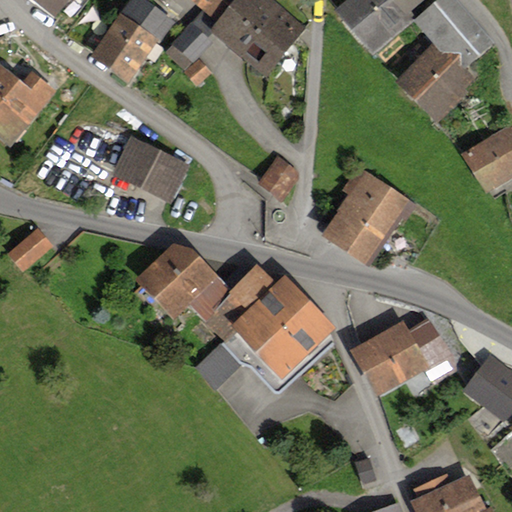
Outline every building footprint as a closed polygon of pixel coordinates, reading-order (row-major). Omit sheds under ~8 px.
[(126,90),(176,27),(141,0),(135,0),(88,60),(126,90)] [(176,0),(200,19),(215,0),(176,0)] [(303,26),(273,0),(235,0),(205,34),(257,79),(303,26)] [(359,0),(334,20),(364,58),(436,0),(359,0)] [(450,1),(417,31),(432,48),(387,87),(431,136),(486,87),(465,63),(488,43),(450,1)] [(208,49),(192,32),(171,52),(187,69),(208,49)] [(198,87),(213,75),(202,61),(187,73),(198,87)] [(0,157),(1,159),(53,94),(25,72),(14,86),(0,75),(0,157)] [(477,194),(511,174),(511,128),(458,158),(477,194)] [(189,165),(127,139),(109,181),(171,207),(189,165)] [(307,181),(285,161),(262,186),(285,206),(307,181)] [(410,205),(370,176),(321,242),(360,272),(410,205)] [(48,253),(33,234),(1,261),(16,279),(48,253)] [(206,324),(235,295),(175,241),(121,288),(167,333),(191,309),(206,324)] [(326,332),(278,280),(217,336),(265,388),(326,332)] [(404,321),(344,354),(369,399),(450,354),(432,321),(411,332),(404,321)] [(511,374),(490,358),(461,395),(495,421),(511,399),(511,374)] [(490,511),(472,474),(414,502),(419,511),(490,511)]
